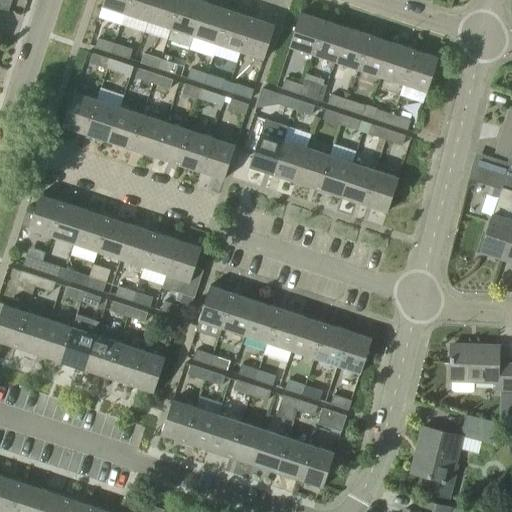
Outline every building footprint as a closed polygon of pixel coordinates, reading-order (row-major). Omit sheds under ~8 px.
[(0,0),(0,7),(10,10),(11,0),(0,0)] [(103,0),(102,6),(103,6),(126,14),(130,0),(103,0)] [(130,0),(126,14),(148,21),(155,0),(130,0)] [(155,0),(148,21),(171,29),(180,0),(155,0)] [(180,0),(171,29),(194,36),(206,2),(198,0),(180,0)] [(194,36),(218,44),(229,10),(206,2),(194,36)] [(218,44),(241,51),(252,17),(229,10),(218,44)] [(301,12),(289,47),(312,54),(324,20),(301,12)] [(241,51),(264,59),(275,25),(252,17),(241,51)] [(312,54),(335,62),(347,27),(324,20),(312,54)] [(335,62),(358,70),(370,35),(347,27),(335,62)] [(358,70),(381,77),(392,42),(370,35),(358,70)] [(95,48),(113,54),(116,44),(98,38),(95,48)] [(392,42),(381,77),(404,85),(415,50),(392,42)] [(116,44),(113,54),(129,59),(133,50),(116,44)] [(415,50),(404,85),(427,92),(439,58),(415,50)] [(107,69),(110,59),(93,54),(90,63),(107,69)] [(141,63),(158,69),(161,59),(144,54),(141,63)] [(133,67),(110,59),(107,69),(130,76),(133,67)] [(158,69),(175,74),(178,65),(161,59),(158,69)] [(153,84),(156,74),(139,69),(136,78),(153,84)] [(188,78),(205,84),(208,74),(191,69),(188,78)] [(173,80),(156,74),(153,84),(170,89),(173,80)] [(205,84),(222,90),(225,80),(208,74),(205,84)] [(282,89),(299,94),(303,85),(286,79),(282,89)] [(305,79),(303,85),(299,94),(322,102),(327,86),(305,79)] [(199,99),(203,90),(186,84),(183,93),(199,99)] [(254,90),(253,90),(236,84),(233,93),(251,99),(254,90)] [(225,97),(203,90),(199,99),(222,107),(225,97)] [(108,142),(120,107),(123,98),(100,91),(97,99),(86,134),(108,142)] [(97,99),(74,92),(62,126),(86,134),(97,99)] [(328,104),(345,110),(348,100),(331,94),(328,104)] [(298,100),(280,95),(277,104),(294,110),(298,100)] [(228,109),(246,114),(249,105),(231,99),(228,109)] [(298,100),(294,110),(311,115),(315,106),(298,100)] [(365,106),(348,100),(345,110),(362,115),(365,106)] [(120,107),(108,142),(131,149),(143,114),(120,107)] [(373,119),(390,125),(394,115),(377,109),(373,119)] [(343,115),(326,110),(323,119),(340,125),(343,115)] [(143,114),(131,149),(154,157),(166,122),(143,114)] [(343,115),(340,125),(357,130),(360,121),(343,115)] [(411,121),(394,115),(390,125),(408,130),(411,121)] [(265,119),(261,132),(250,166),(273,174),(284,140),(288,127),(265,119)] [(166,122),(154,157),(178,165),(189,130),(166,122)] [(389,130),(372,125),(368,134),(385,140),(389,130)] [(511,131),(504,129),(496,151),(511,155),(510,163),(497,159),(493,171),(511,177),(511,131)] [(189,130),(178,165),(201,172),(212,137),(189,130)] [(389,130),(385,140),(402,145),(406,136),(389,130)] [(212,137),(201,172),(224,180),(236,145),(212,137)] [(307,148),(284,140),(273,174),(296,182),(307,148)] [(296,182),(318,189),(330,155),(307,148),(296,182)] [(353,163),(330,155),(318,189),(341,197),(353,163)] [(341,197),(364,204),(375,170),(353,163),(341,197)] [(399,178),(375,170),(364,204),(388,212),(399,178)] [(501,189),(481,252),(503,259),(511,231),(511,177),(493,171),(488,185),(501,189)] [(29,228),(52,236),(63,202),(40,194),(33,214),(26,211),(21,226),(29,228)] [(52,236),(75,244),(86,210),(63,202),(52,236)] [(75,244),(98,251),(109,217),(86,210),(75,244)] [(98,251),(121,259),(132,225),(109,217),(98,251)] [(121,259),(144,266),(155,232),(132,225),(121,259)] [(511,231),(503,259),(511,262),(511,231)] [(144,266),(167,274),(178,240),(155,232),(144,266)] [(195,267),(196,265),(202,248),(178,240),(167,274),(163,287),(194,298),(203,270),(195,267)] [(27,256),(23,265),(41,271),(44,262),(27,256)] [(44,262),(41,271),(63,279),(66,269),(44,262)] [(66,269),(63,279),(86,286),(89,277),(66,269)] [(38,277),(22,271),(18,281),(35,286),(38,277)] [(38,277),(35,286),(53,292),(56,282),(38,277)] [(86,286),(103,292),(106,282),(89,277),(86,286)] [(234,293),(210,285),(199,320),(222,328),(234,293)] [(84,292),(67,286),(64,296),(81,301),(84,292)] [(119,286),(116,296),(133,301),(136,292),(119,286)] [(84,292),(81,301),(98,307),(101,298),(84,292)] [(133,301),(150,307),(153,298),(136,292),(133,301)] [(256,300),(234,293),(222,328),(245,335),(256,300)] [(245,335),(268,343),(279,308),(256,300),(245,335)] [(179,317),(182,307),(164,301),(161,311),(179,317)] [(131,307),(114,302),(111,311),(128,317),(131,307)] [(27,312),(0,303),(0,341),(15,347),(27,312)] [(131,307),(128,317),(145,322),(148,313),(131,307)] [(268,343),(291,351),(303,316),(279,308),(268,343)] [(50,319),(27,312),(15,347),(38,354),(50,319)] [(291,351),(314,358),(326,323),(303,316),(291,351)] [(174,332),(177,322),(159,317),(156,326),(174,332)] [(61,362),(72,327),(50,319),(38,354),(61,362)] [(314,358),(337,366),(349,331),(326,323),(314,358)] [(96,335),(72,327),(61,362),(84,369),(96,335)] [(349,331),(337,366),(361,373),(372,338),(349,331)] [(108,377),(119,342),(96,335),(84,369),(108,377)] [(142,350),(119,342),(108,377),(131,385),(142,350)] [(511,390),(511,364),(498,364),(499,347),(451,345),(450,379),(452,379),(451,391),(471,392),(473,391),(474,380),(497,381),(496,390),(511,390)] [(154,392),(165,357),(142,350),(131,385),(154,392)] [(196,350),(193,359),(210,365),(213,355),(196,350)] [(213,355),(210,365),(227,371),(230,361),(213,355)] [(208,371),(191,365),(188,375),(205,380),(208,371)] [(241,365),(238,374),(256,380),(259,370),(241,365)] [(259,370),(256,380),(273,385),(276,376),(259,370)] [(208,371),(205,380),(222,386),(225,376),(208,371)] [(254,385),(237,380),(233,389),(251,395),(254,385)] [(288,380),(285,390),(302,395),(305,386),(288,380)] [(254,385),(251,395),(268,401),(271,391),(254,385)] [(305,386),(302,395),(319,401),(322,391),(305,386)] [(297,410),(300,401),(283,395),(280,405),(297,410)] [(352,401),(351,401),(334,395),(331,404),(348,410),(352,401)] [(185,441),(196,407),(172,400),(161,434),(185,441)] [(300,401),(297,410),(314,416),(317,406),(300,401)] [(219,415),(196,407),(185,441),(208,449),(219,415)] [(342,431),(347,416),(324,408),(319,424),(342,431)] [(208,449),(230,456),(241,422),(219,415),(208,449)] [(466,415),(460,436),(462,436),(482,441),(481,443),(493,446),(498,423),(466,415)] [(265,430),(241,422),(230,456),(254,464),(265,430)] [(462,436),(460,436),(423,427),(419,444),(422,445),(415,472),(412,471),(412,472),(428,476),(424,491),(447,497),(455,464),(459,449),(462,436)] [(254,464),(277,472),(288,438),(265,430),(254,464)] [(311,445),(288,438),(277,472),(300,479),(311,445)] [(334,453),(311,445),(300,479),(323,487),(334,453)] [(0,511),(11,511),(21,482),(0,475),(0,511)] [(11,511),(37,511),(45,490),(21,482),(11,511)] [(37,511),(63,511),(68,497),(45,490),(37,511)] [(63,511),(88,511),(91,505),(68,497),(63,511)] [(449,511),(451,507),(440,504),(421,499),(417,511),(405,509),(404,511),(449,511)]
